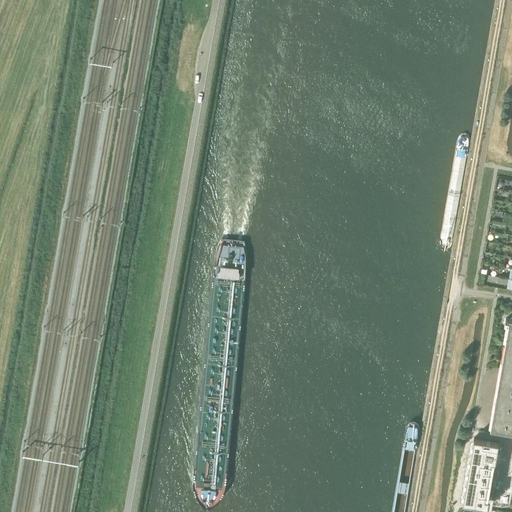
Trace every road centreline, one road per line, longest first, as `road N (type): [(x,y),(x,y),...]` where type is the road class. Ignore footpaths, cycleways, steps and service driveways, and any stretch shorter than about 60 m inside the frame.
road 1 (tertiary): [(126,511),(215,0)]
road 2 (track): [(414,511),(502,0)]
